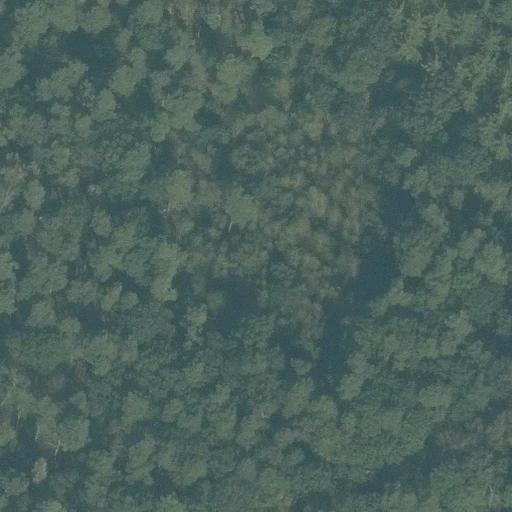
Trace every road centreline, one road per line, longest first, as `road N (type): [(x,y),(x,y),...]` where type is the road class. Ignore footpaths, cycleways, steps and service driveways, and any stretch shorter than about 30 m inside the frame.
road 1 (track): [(511,269),(301,0)]
road 2 (track): [(347,511),(511,452)]
